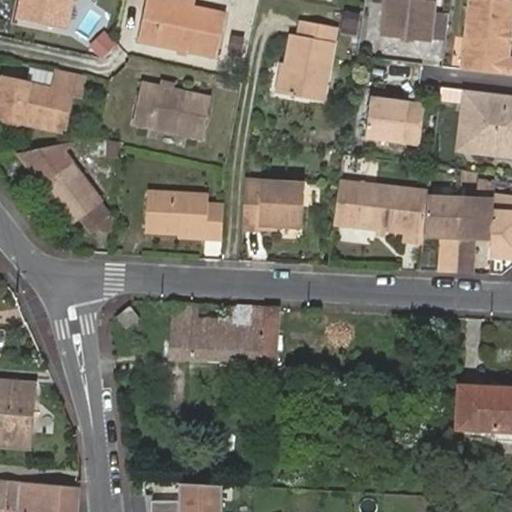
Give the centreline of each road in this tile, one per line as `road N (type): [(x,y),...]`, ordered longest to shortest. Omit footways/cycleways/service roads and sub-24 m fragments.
road 1 (residential): [(59,288),(111,279),(511,299)]
road 2 (residential): [(101,511),(86,382),(59,288)]
